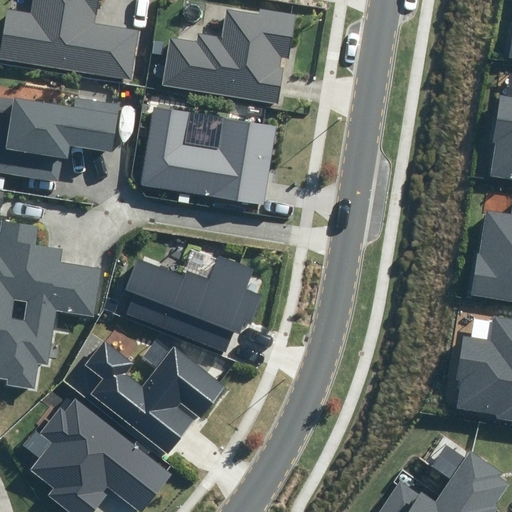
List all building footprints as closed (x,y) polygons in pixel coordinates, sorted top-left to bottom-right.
[(32,0),(31,11),(8,7),(0,60),(131,80),(139,32),(96,25),(100,0),(32,0)] [(201,41),(169,35),(160,88),(280,108),(295,15),(229,4),(223,36),(202,33),(201,41)] [(114,155),(123,103),(80,97),(78,105),(16,95),(13,109),(0,107),(0,172),(61,182),(66,148),(114,155)] [(511,97),(500,95),(487,175),(511,179),(511,97)] [(188,110),(153,105),(141,187),(265,205),(277,126),(225,118),(220,149),(183,143),(188,110)] [(511,210),(511,216),(482,212),(470,293),(511,298),(511,210)] [(101,268),(61,262),(63,249),(35,244),(38,227),(2,221),(0,233),(0,378),(7,380),(6,384),(35,389),(39,363),(48,364),(57,310),(93,316),(101,268)] [(206,279),(139,252),(124,290),(134,294),(127,312),(225,351),(237,321),(251,326),(263,295),(246,288),(254,269),(216,254),(206,279)] [(511,319),(497,317),(494,338),(464,334),(453,412),(511,420),(511,319)] [(135,358),(105,336),(82,366),(98,378),(87,393),(166,452),(196,413),(202,418),(224,389),(173,352),(144,391),(122,375),(135,358)] [(140,511),(170,475),(75,400),(67,411),(59,408),(41,431),(52,440),(27,472),(48,488),(44,493),(67,511),(91,511),(110,488),(140,511)] [(493,511),(511,484),(511,478),(470,451),(466,458),(448,446),(436,465),(455,478),(437,506),(403,483),(383,511),(493,511)]
